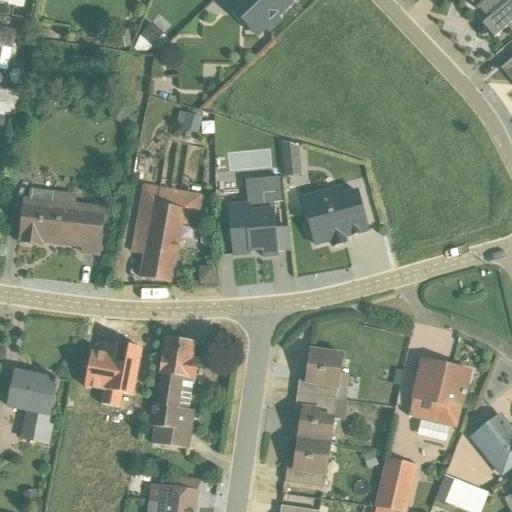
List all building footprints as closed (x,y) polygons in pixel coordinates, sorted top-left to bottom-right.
[(0,0),(0,4),(23,10),(24,0),(0,0)] [(231,0),(225,7),(256,40),(264,32),(266,33),(278,22),(276,19),(291,4),(286,0),(231,0)] [(511,0),(465,0),(476,11),(481,7),(490,17),(481,25),(493,39),(511,22),(511,0)] [(0,71),(6,72),(10,51),(11,51),(15,32),(0,28),(0,71)] [(511,60),(501,70),(511,82),(511,60)] [(0,89),(0,104),(14,106),(17,92),(0,89)] [(0,104),(0,115),(12,117),(14,106),(0,104)] [(295,146),(282,155),(287,163),(300,153),(295,146)] [(227,207),(231,257),(248,256),(248,253),(261,252),(262,258),(277,257),(277,254),(289,253),(286,229),(274,230),(269,180),(244,182),(246,205),(227,207)] [(195,229),(201,197),(143,186),(131,254),(131,255),(144,257),(139,280),(169,285),(180,227),(195,229)] [(300,199),(306,223),(304,225),(307,234),(311,236),(314,247),(330,242),(331,247),(344,244),(343,239),(366,232),(354,192),(342,195),(340,188),(300,199)] [(29,192),(27,201),(24,200),(19,244),(40,247),(41,244),(81,249),(81,255),(97,257),(103,210),(74,206),(75,197),(29,192)] [(198,269),(198,286),(215,286),(215,268),(198,269)] [(190,362),(192,345),(165,341),(155,408),(150,408),(148,428),(153,429),(150,446),(188,451),(193,414),(187,412),(192,381),(193,380),(196,363),(195,362),(190,362)] [(121,396),(132,398),(141,351),(114,346),(114,348),(107,346),(105,356),(90,353),(83,390),(102,393),(99,406),(118,410),(121,396)] [(340,357),(309,352),(305,383),(298,382),(296,396),(344,403),(348,377),(338,375),(340,357)] [(421,362),(408,418),(455,430),(462,397),(463,397),(464,391),(468,373),(436,365),(437,363),(425,360),(424,362),(421,362)] [(54,382),(14,375),(10,392),(7,391),(4,404),(6,404),(5,411),(24,415),(19,442),(48,448),(52,427),(47,426),(57,381),(55,380),(54,382)] [(345,403),(344,403),(296,396),(294,410),(295,410),(293,423),(299,424),(297,440),(330,444),(333,421),(342,422),(345,403)] [(511,434),(498,417),(469,441),(498,477),(511,466),(511,434)] [(417,430),(416,437),(444,443),(447,429),(420,423),(418,430),(417,430)] [(325,479),(330,444),(297,440),(294,458),(288,457),(286,469),(285,469),(283,484),(322,489),(323,479),(325,479)] [(375,509),(374,511),(405,511),(416,468),(385,460),(373,508),(375,509)] [(159,488),(150,487),(146,511),(193,511),(198,482),(160,477),(159,488)] [(444,478),(431,508),(432,508),(441,511),(452,511),(454,508),(463,511),(479,511),(487,495),(444,478)] [(511,511),(511,494),(511,495),(511,496),(502,501),(508,511),(511,511)]
